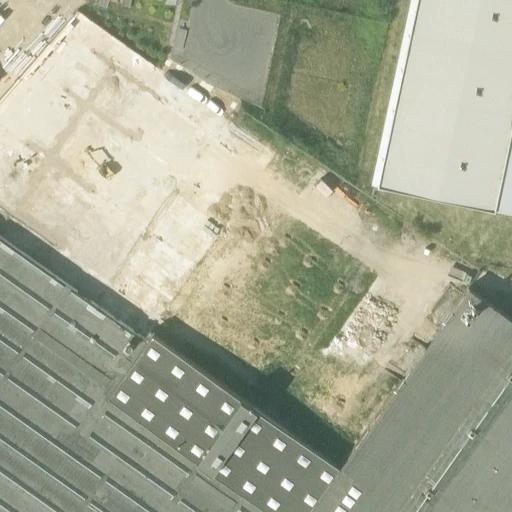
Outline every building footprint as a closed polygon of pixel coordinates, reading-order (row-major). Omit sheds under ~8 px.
[(407,0),(369,181),(374,182),(412,0),(407,0)] [(511,0),(412,0),(374,182),(492,206),(492,205),(511,109),(511,0)] [(511,109),(492,205),(511,209),(511,109)] [(0,511),(270,511),(105,394),(150,333),(0,234),(0,511)] [(467,287),(339,467),(306,511),(505,511),(511,503),(511,319),(468,288),(467,287)] [(105,394),(270,511),(306,511),(339,467),(150,333),(105,394)]
